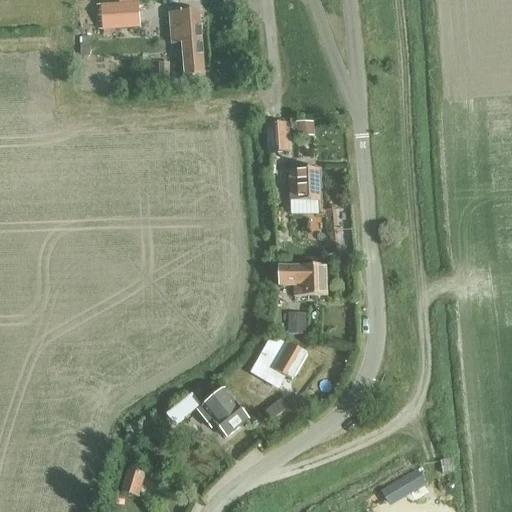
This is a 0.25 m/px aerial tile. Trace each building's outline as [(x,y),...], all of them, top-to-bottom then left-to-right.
[(137,5),(102,6),(103,31),(138,30),(137,5)] [(186,79),(206,78),(200,13),(170,16),(173,46),(183,45),(186,79)] [(155,63),(156,91),(168,91),(167,63),(155,63)] [(291,124),(263,125),(263,155),(291,154),(291,124)] [(289,172),(291,204),(319,202),(317,170),(289,172)] [(291,298),(326,298),(325,267),(277,268),(277,288),(291,288),(291,298)] [(285,336),(303,336),(304,315),(285,314),(285,336)] [(273,371),(291,382),(307,356),(290,345),(281,359),(275,355),(267,366),(274,370),(273,371)] [(213,423),(225,440),(249,423),(227,392),(198,412),(209,427),(213,423)] [(172,411),(179,421),(193,410),(186,400),(172,411)] [(452,503),(463,501),(461,485),(467,484),(465,470),(447,473),(452,503)] [(120,492),(137,497),(142,479),(125,475),(120,492)] [(412,496),(402,480),(379,493),(389,509),(412,496)]
